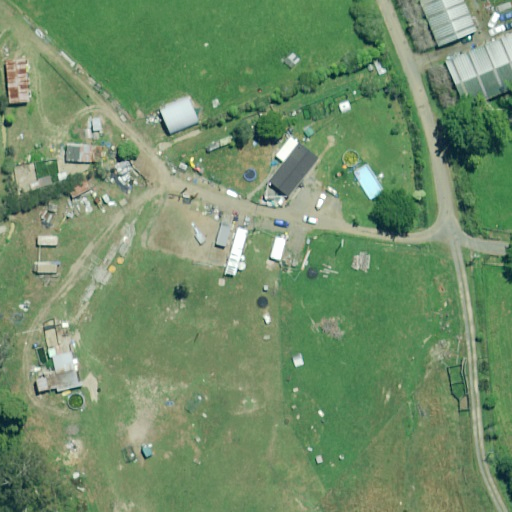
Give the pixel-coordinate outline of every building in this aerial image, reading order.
[(440,48),(478,33),(464,0),(420,0),(440,48)] [(468,113),(511,93),(511,35),(448,63),(468,113)] [(173,133),(200,121),(188,96),(161,109),(173,133)] [(278,156),(284,161),(270,180),(291,197),(320,158),(292,137),(278,156)] [(78,383),(72,353),(52,356),(56,372),(38,376),(41,392),(57,389),(58,391),(83,386),(82,382),(78,383)]
